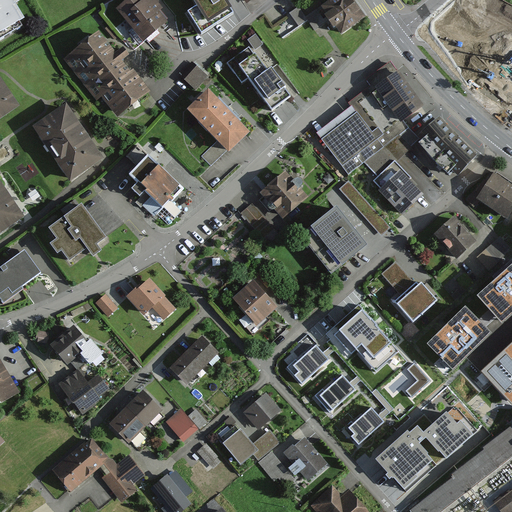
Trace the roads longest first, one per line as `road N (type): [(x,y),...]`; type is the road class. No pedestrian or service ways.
road 1 (residential): [(264,370),(507,145)]
road 2 (residential): [(159,251),(395,32)]
road 3 (residential): [(210,312),(37,483)]
road 4 (residential): [(392,511),(264,370)]
road 5 (residential): [(0,328),(113,280),(159,251)]
road 6 (primary): [(395,32),(507,145)]
road 7 (residential): [(158,85),(273,0)]
